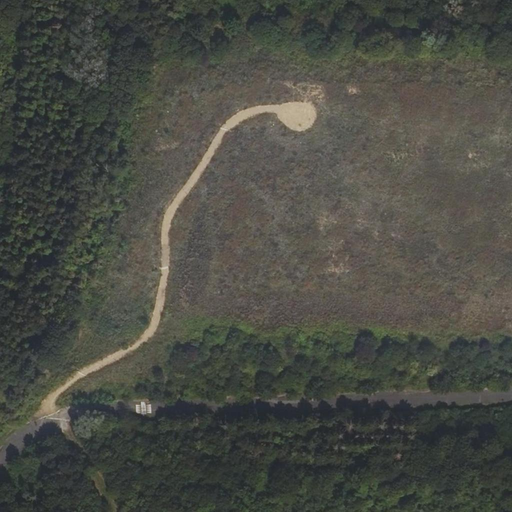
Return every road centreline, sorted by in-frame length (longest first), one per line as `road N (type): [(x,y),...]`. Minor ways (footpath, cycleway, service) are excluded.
road 1 (track): [(39,424),(56,394),(150,334),(168,274),(172,215),(219,137),(235,119),(262,110),(305,109),(310,121),(290,120)]
road 2 (unclassified): [(511,394),(104,408),(39,424)]
